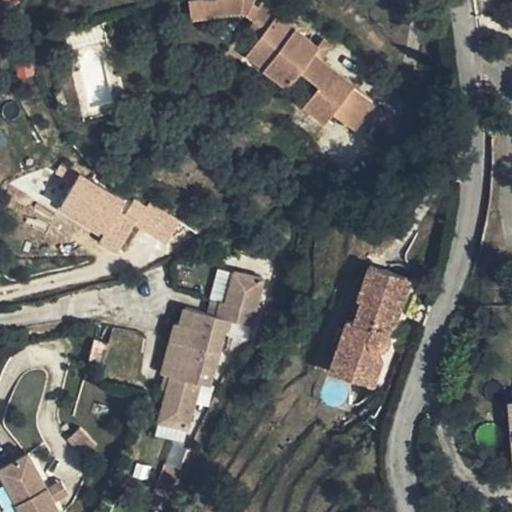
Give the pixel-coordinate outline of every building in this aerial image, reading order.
[(193,0),(192,15),(240,20),(241,0),(193,0)] [(244,24),(262,37),(273,24),(242,0),(241,0),(240,20),(244,24)] [(239,31),(256,44),(262,37),(244,24),(239,31)] [(306,104),(327,120),(334,112),(357,130),(378,105),(323,60),(316,55),(314,57),(273,24),(262,37),(256,44),(251,50),(295,83),(304,72),(321,85),(306,104)] [(316,55),(323,60),(332,48),(326,42),(316,55)] [(121,249),(133,226),(169,245),(180,224),(79,171),(56,215),(121,249)] [(364,361),(358,380),(375,385),(383,359),(379,358),(382,349),(385,347),(388,346),(390,343),(390,339),(390,337),(388,331),(390,323),(395,324),(411,279),(371,265),(360,297),(364,299),(356,322),(349,321),(338,351),(364,361)] [(170,335),(218,350),(227,319),(250,325),(264,280),(235,271),(226,301),(221,299),(217,313),(208,310),(184,303),(180,322),(175,320),(170,335)] [(217,313),(221,299),(211,296),(208,310),(217,313)] [(172,373),(167,388),(157,417),(186,426),(200,381),(208,384),(218,350),(170,335),(160,369),(164,370),(172,373)] [(331,371),(358,380),(364,361),(338,351),(331,371)] [(160,385),(167,388),(172,373),(164,370),(160,385)] [(96,445),(81,428),(68,438),(83,456),(96,445)] [(58,511),(52,500),(47,489),(28,451),(0,465),(0,474),(3,481),(19,511),(58,511)] [(18,511),(19,511),(3,481),(0,482),(0,509),(1,511),(18,511)] [(47,489),(52,500),(67,493),(62,482),(47,489)]
